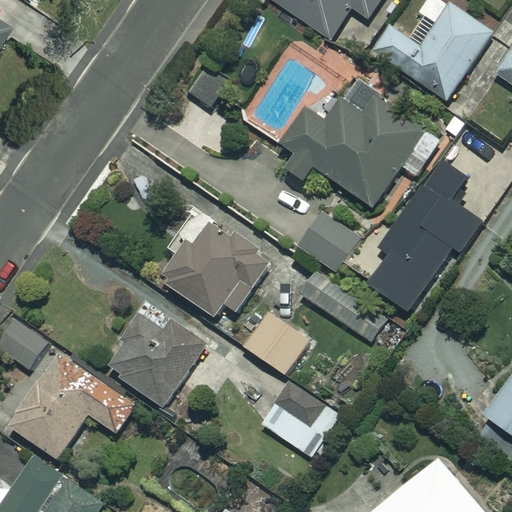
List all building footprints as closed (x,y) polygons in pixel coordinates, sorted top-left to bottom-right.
[(387,0),(273,0),(334,37),(353,7),(375,21),(387,0)] [(496,33),(455,6),(441,27),(429,19),(415,40),(396,27),(379,53),(451,101),(496,33)] [(0,40),(9,27),(0,21),(0,40)] [(511,55),(499,74),(511,82),(511,55)] [(233,85),(215,69),(194,92),(212,109),(233,85)] [(428,130),(358,84),(332,124),(312,110),(288,147),(302,156),(293,171),(311,182),(319,169),(378,207),(428,130)] [(473,182),(448,163),(380,253),(392,262),(375,285),(411,312),(479,220),(457,204),(473,182)] [(274,260),(203,213),(185,240),(193,246),(168,284),(220,318),(229,305),(240,312),(274,260)] [(365,240),(326,214),(303,248),(342,274),(365,240)] [(318,271),(302,293),(374,343),(389,321),(318,271)] [(316,342),(271,313),(249,348),(293,377),(316,342)] [(167,331),(145,317),(110,368),(167,407),(209,345),(174,321),(167,331)] [(52,344),(18,321),(0,347),(0,348),(34,371),(52,344)] [(140,407),(63,354),(13,426),(63,461),(94,416),(121,435),(140,407)] [(344,418),(294,385),(265,427),(316,461),(344,418)] [(511,386),(491,418),(511,431),(511,386)] [(103,511),(107,506),(40,458),(2,511),(0,509),(0,511),(103,511)] [(488,511),(444,460),(384,511),(488,511)] [(298,480),(278,471),(269,491),(289,500),(298,480)] [(210,511),(223,495),(192,472),(171,501),(187,511),(210,511)]
